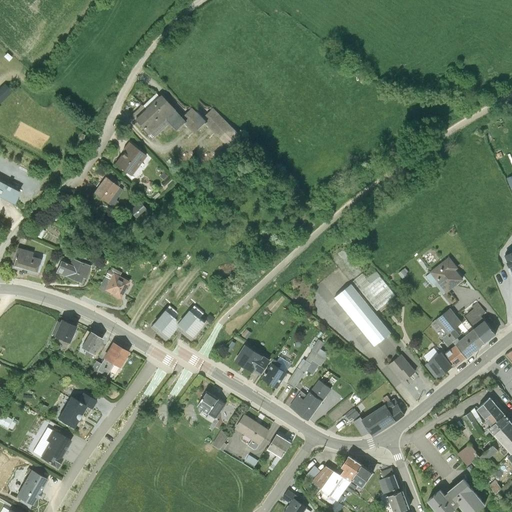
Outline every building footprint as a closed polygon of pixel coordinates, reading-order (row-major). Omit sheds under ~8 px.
[(13,100),(0,111),(0,114),(7,122),(21,109),(13,100)] [(159,123),(173,138),(176,135),(187,146),(197,137),(172,110),(159,123)] [(173,138),(159,123),(145,135),(160,151),(173,138)] [(126,180),(143,193),(158,173),(139,159),(134,165),(136,167),(126,180)] [(0,223),(1,224),(7,214),(21,222),(28,209),(0,194),(0,223)] [(104,210),(123,224),(135,207),(116,194),(104,210)] [(28,267),(23,286),(48,292),(51,279),(41,276),(43,271),(28,267)] [(511,295),(511,271),(497,279),(505,299),(511,295)] [(325,281),(342,303),(353,295),(336,272),(325,281)] [(72,280),(67,292),(93,303),(95,298),(97,299),(103,286),(83,278),(81,284),(72,280)] [(421,295),(438,317),(456,303),(439,281),(421,295)] [(141,302),(120,290),(111,308),(132,320),(141,302)] [(386,321),(369,302),(352,316),(368,335),(386,321)] [(382,361),(341,309),(326,322),(366,372),(382,361)] [(458,340),(466,348),(480,335),(472,327),(458,340)] [(183,328),(179,333),(188,340),(192,336),(183,328)] [(430,369),(437,377),(448,368),(466,353),(458,343),(454,346),(449,339),(443,331),(427,343),(441,360),(430,369)] [(178,332),(166,346),(181,360),(194,345),(188,340),(179,333),(178,332)] [(198,336),(194,342),(199,346),(204,341),(198,336)] [(65,358),(81,366),(89,348),(73,341),(65,358)] [(466,353),(477,368),(488,358),(477,344),(466,353)] [(93,369),(106,377),(116,362),(103,353),(93,369)] [(459,382),(477,368),(466,353),(448,368),(459,382)] [(125,365),(115,380),(116,381),(132,391),(133,392),(142,375),(125,365)] [(292,383),(276,408),(283,414),(296,395),(302,386),(310,373),(312,370),(308,365),(295,384),(292,383)] [(234,368),(223,384),(241,397),(243,395),(250,400),(260,384),(234,368)] [(448,391),(459,382),(448,368),(437,377),(448,391)] [(319,378),(310,373),(302,386),(308,390),(310,391),(319,378)] [(429,401),(431,402),(445,392),(433,377),(416,390),(426,403),(429,401)] [(407,397),(393,378),(378,390),(386,400),(388,398),(395,406),(407,397)] [(117,401),(121,394),(127,398),(132,391),(116,381),(113,387),(109,384),(104,394),(117,401)] [(308,390),(302,386),(296,395),(302,399),(308,390)] [(251,403),(267,412),(276,397),(261,387),(251,403)] [(297,421),(310,431),(322,415),(309,405),(297,421)] [(207,423),(196,414),(186,430),(197,438),(207,423)] [(82,420),(69,443),(86,453),(99,431),(105,434),(110,425),(94,417),(90,424),(82,420)] [(310,431),(297,421),(295,424),(288,420),(279,432),(299,446),(310,431)] [(481,434),(488,428),(483,422),(469,434),(478,444),(484,438),(481,434)] [(215,428),(207,423),(197,438),(205,443),(215,428)] [(364,437),(375,455),(395,441),(385,424),(364,437)] [(484,451),(498,439),(488,428),(481,434),(484,438),(478,444),(484,451)] [(343,447),(353,441),(349,434),(338,440),(343,447)] [(11,445),(20,449),(24,442),(16,437),(11,445)] [(363,462),(375,455),(364,437),(352,445),(363,462)] [(462,437),(454,442),(468,463),(476,458),(462,437)] [(259,455),(233,439),(224,454),(249,471),(259,455)] [(487,461),(504,446),(498,439),(484,451),(481,454),(487,461)] [(487,461),(504,480),(511,472),(511,455),(504,446),(487,461)] [(61,468),(52,482),(70,494),(75,483),(74,482),(84,466),(64,455),(58,466),(61,468)] [(216,460),(209,456),(200,471),(207,475),(216,460)] [(256,476),(270,485),(280,468),(266,459),(256,476)] [(511,490),(511,472),(504,480),(500,483),(509,493),(511,490)] [(462,473),(452,482),(462,494),(472,485),(462,473)] [(490,481),(485,474),(472,485),(477,492),(490,481)] [(342,506),(353,490),(340,481),(332,493),(335,495),(330,502),(340,509),(342,506)] [(349,511),(354,511),(364,498),(353,490),(342,506),(349,511)] [(338,511),(340,509),(316,493),(302,508),(307,511),(338,511)] [(302,507),(310,499),(305,495),(298,502),(302,507)] [(44,496),(33,511),(56,511),(60,505),(44,496)] [(388,511),(385,502),(369,507),(370,511),(388,511)]
